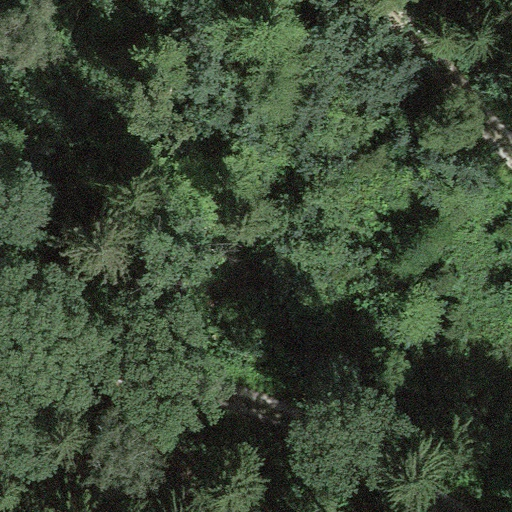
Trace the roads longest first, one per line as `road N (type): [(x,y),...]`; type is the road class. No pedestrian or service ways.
road 1 (track): [(466,511),(431,487),(268,410),(0,360)]
road 2 (track): [(511,152),(378,0)]
